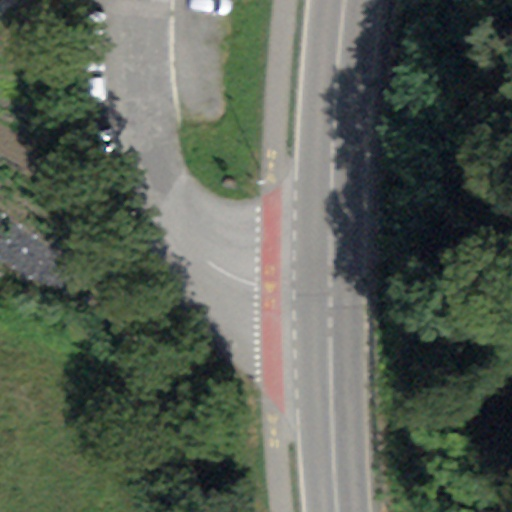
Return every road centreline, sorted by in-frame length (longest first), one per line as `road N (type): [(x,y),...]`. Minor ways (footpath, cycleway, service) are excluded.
road 1 (unclassified): [(329,295),(237,283),(177,233),(135,106),(131,0)]
road 2 (secondary): [(338,511),(329,295)]
road 3 (secondary): [(330,194),(344,0)]
